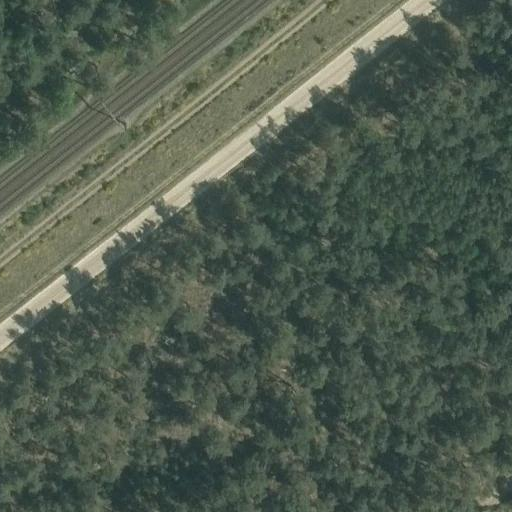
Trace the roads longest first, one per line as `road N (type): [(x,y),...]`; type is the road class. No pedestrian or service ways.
road 1 (track): [(0,338),(428,0)]
road 2 (track): [(0,260),(324,0)]
